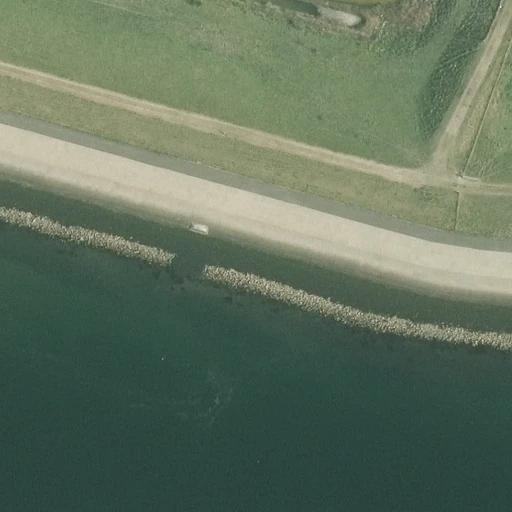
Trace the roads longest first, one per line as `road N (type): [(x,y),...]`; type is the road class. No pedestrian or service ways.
road 1 (track): [(511,184),(389,163),(0,56)]
road 2 (track): [(0,112),(384,218),(511,239)]
road 3 (track): [(431,173),(505,0)]
